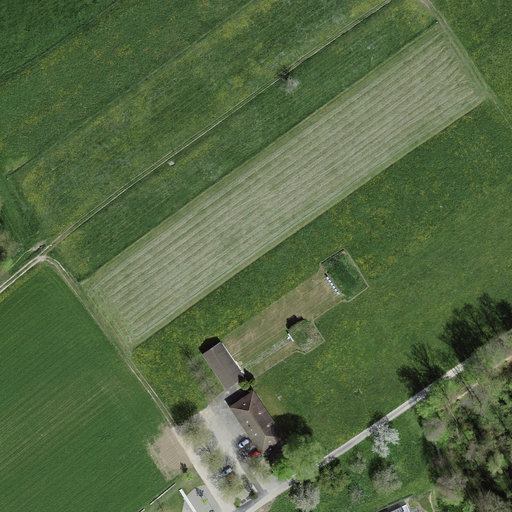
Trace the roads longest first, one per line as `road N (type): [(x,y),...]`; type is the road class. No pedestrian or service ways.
road 1 (track): [(39,256),(388,0)]
road 2 (track): [(181,432),(54,261),(39,256),(0,289)]
road 3 (track): [(425,0),(511,122)]
